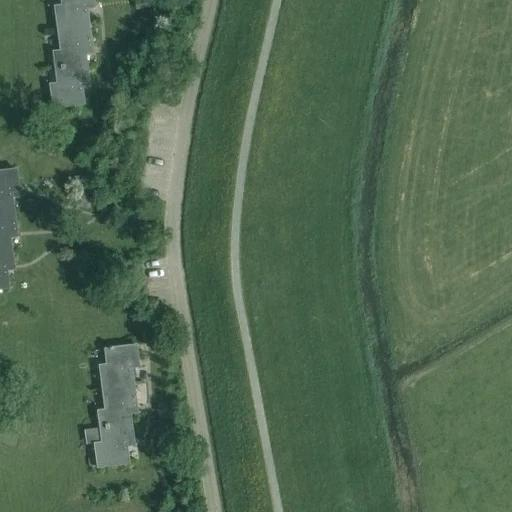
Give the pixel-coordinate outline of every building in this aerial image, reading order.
[(59,35),(91,31),(88,9),(95,8),(94,0),(62,0),(63,6),(55,7),(59,35)] [(91,31),(59,35),(61,51),(54,52),(56,74),(88,70),(86,54),(93,53),(91,31)] [(88,70),(56,74),(58,84),(50,85),(53,108),(85,105),(83,87),(90,86),(88,70)] [(0,216),(15,215),(12,192),(20,191),(17,169),(0,171),(0,216)] [(15,215),(0,216),(0,255),(13,254),(10,238),(18,237),(15,215)] [(13,254),(0,255),(0,288),(9,287),(7,271),(15,270),(13,254)] [(103,388),(134,384),(132,368),(139,367),(137,345),(105,349),(107,365),(100,366),(103,388)] [(134,384),(103,388),(105,410),(98,411),(100,427),(132,423),(130,413),(138,412),(134,384)] [(132,423),(100,427),(102,443),(95,444),(98,467),(129,463),(127,446),(134,445),(132,423)]
